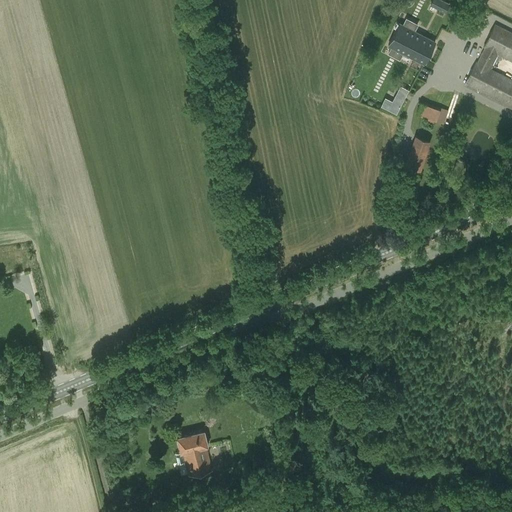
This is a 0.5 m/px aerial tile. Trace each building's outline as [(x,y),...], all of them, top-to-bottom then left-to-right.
[(425,64),(436,42),(399,23),(388,45),(425,64)] [(511,62),(511,32),(495,23),(483,47),(484,48),(477,61),(476,61),(464,85),(511,108),(511,79),(491,68),(497,55),(511,62)] [(387,96),(382,105),(398,113),(411,89),(401,84),(394,99),(387,96)] [(422,101),(417,116),(436,122),(436,121),(444,123),(449,109),(422,101)] [(424,166),(433,139),(416,133),(407,160),(424,166)] [(206,446),(208,445),(204,430),(177,436),(181,452),(175,454),(177,463),(186,461),(186,462),(188,462),(191,475),(212,471),(206,446)]
